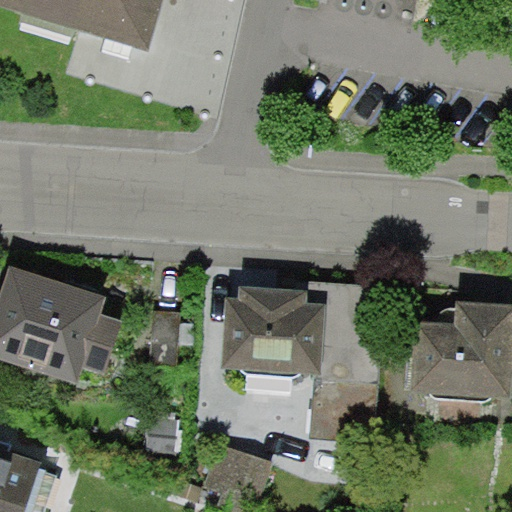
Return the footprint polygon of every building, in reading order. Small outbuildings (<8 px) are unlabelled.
[(6,0),(140,40),(152,0),(6,0)] [(121,276),(34,252),(8,347),(95,371),(121,276)] [(222,364),(318,369),(310,441),(378,443),(391,289),(231,280),(222,364)] [(511,303),(422,296),(411,391),(508,397),(511,360),(511,303)] [(49,511),(63,463),(0,445),(0,511),(49,511)]
